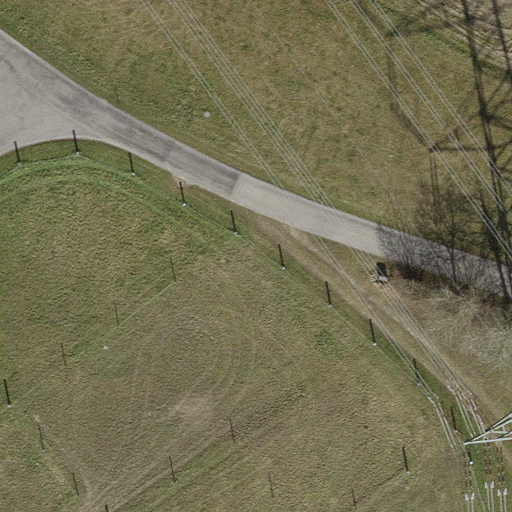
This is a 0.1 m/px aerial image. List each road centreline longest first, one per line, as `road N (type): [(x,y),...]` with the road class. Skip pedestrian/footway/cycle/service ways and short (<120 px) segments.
road 1 (unclassified): [(0,61),(41,90),(255,197),(511,281)]
road 2 (track): [(511,456),(462,380),(255,197)]
